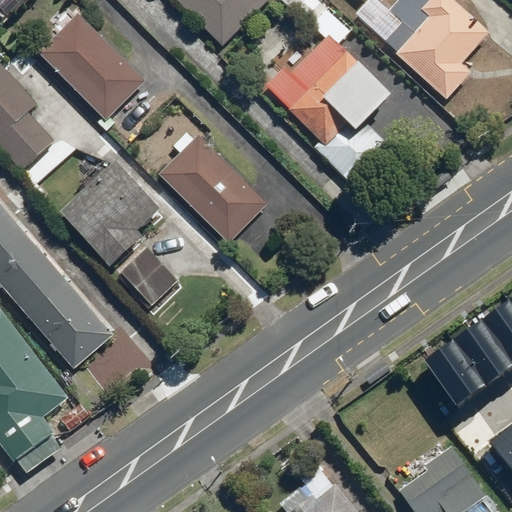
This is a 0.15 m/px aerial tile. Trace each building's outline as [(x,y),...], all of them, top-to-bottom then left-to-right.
[(176,0),(225,48),(272,0),(176,0)] [(400,53),(399,55),(450,100),(474,73),(464,65),(492,33),(454,0),(401,0),(391,12),(377,0),(371,0),(357,16),(400,53)] [(80,15),(40,54),(108,122),(148,82),(80,15)] [(286,67),(267,87),(323,142),(316,148),(362,194),(402,155),(370,123),(395,97),(350,53),(332,36),(293,74),(286,67)] [(0,62),(0,146),(24,173),(57,142),(31,113),(39,106),(0,62)] [(201,136),(162,175),(232,245),(271,206),(201,136)] [(120,163),(63,214),(113,268),(146,238),(140,232),(163,210),(120,163)] [(0,200),(0,283),(76,372),(117,336),(0,200)] [(145,243),(118,267),(154,307),(180,283),(145,243)] [(0,441),(8,452),(12,450),(21,463),(57,438),(48,425),(51,423),(38,407),(64,388),(0,303),(0,441)] [(489,358),(444,388),(493,460),(495,458),(511,483),(511,356),(496,367),(489,358)] [(66,417),(61,421),(71,434),(94,417),(91,413),(108,401),(97,387),(81,399),(84,403),(76,409),(70,401),(60,409),(66,417)] [(428,471),(400,490),(415,511),(463,511),(487,496),(453,446),(424,465),(428,471)] [(359,511),(337,483),(317,498),(314,494),(290,511),(359,511)]
